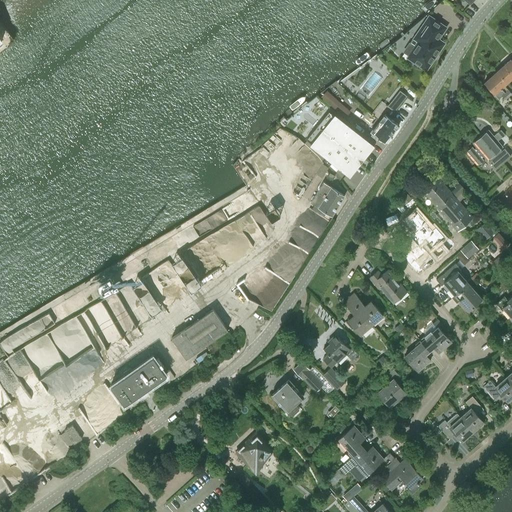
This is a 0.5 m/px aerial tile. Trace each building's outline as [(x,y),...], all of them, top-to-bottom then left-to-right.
[(444,27),(435,21),(429,17),(415,38),(418,40),(413,46),(409,44),(404,51),(410,55),(409,57),(426,68),(427,67),(436,53),(442,43),(436,39),(444,27)] [(511,73),(504,64),(497,71),(507,82),(510,79),(511,81),(511,73)] [(505,85),(507,82),(497,71),(490,76),(508,96),(511,93),(505,85)] [(505,99),(508,96),(490,76),(484,82),(498,98),(502,95),(505,99)] [(351,111),(327,90),(321,97),(345,117),(351,111)] [(400,90),(396,95),(403,101),(406,96),(400,90)] [(381,101),(371,114),(379,121),(386,126),(384,129),(391,135),(399,125),(389,117),(394,111),(387,106),(381,101)] [(391,101),(387,106),(394,111),(398,106),(391,101)] [(369,148),(372,145),(337,118),(326,131),(326,132),(360,159),(363,156),(362,156),(368,148),(369,148)] [(384,129),(386,126),(379,121),(370,131),(385,142),(391,135),(384,129)] [(326,132),(326,131),(318,124),(317,125),(326,132),(315,146),(349,173),(352,170),(351,170),(357,162),(358,162),(360,159),(326,132)] [(498,140),(505,134),(501,129),(494,135),(488,129),(480,136),(503,162),(511,155),(505,147),(502,150),(500,149),(503,146),(498,140)] [(472,146),(467,150),(468,152),(477,162),(478,164),(484,159),(482,158),(480,155),(482,154),(487,160),(492,156),(493,158),(490,160),(496,168),(503,162),(480,136),(472,142),(477,148),(476,150),(474,147),(472,146)] [(501,190),(511,180),(511,173),(497,186),(501,190)] [(459,184),(451,191),(438,177),(423,191),(437,207),(453,193),(456,191),(461,187),(459,184)] [(317,192),(310,202),(332,215),(338,205),(344,195),(323,182),(317,192)] [(415,197),(422,190),(415,182),(407,189),(415,197)] [(453,193),(437,207),(457,230),(473,216),(456,197),(464,190),(461,187),(456,191),(453,193)] [(412,198),(405,190),(399,195),(407,203),(412,198)] [(418,226),(409,235),(418,246),(426,238),(439,255),(446,249),(439,240),(445,235),(436,225),(433,227),(418,211),(417,212),(410,218),(418,226)] [(486,221),(477,228),(485,239),(494,231),(486,221)] [(471,241),(461,249),(468,257),(477,248),(471,241)] [(460,259),(465,255),(461,251),(457,255),(460,259)] [(194,278),(178,253),(165,262),(181,287),(194,278)] [(498,257),(492,261),(496,266),(502,261),(498,257)] [(449,267),(436,278),(441,284),(444,282),(454,294),(469,282),(463,276),(465,275),(460,269),(461,269),(455,262),(453,264),(449,267)] [(393,301),(406,290),(388,268),(381,273),(377,269),(369,276),(377,286),(379,285),(393,301)] [(157,300),(139,275),(116,292),(134,317),(157,300)] [(468,310),(482,298),(469,282),(454,294),(451,296),(456,302),(459,299),(468,310)] [(370,299),(364,304),(353,291),(347,295),(370,323),(382,314),(370,299)] [(511,315),(511,314),(511,292),(506,298),(504,295),(495,303),(500,308),(502,306),(511,315)] [(359,332),(370,323),(347,295),(342,300),(353,313),(345,319),(351,327),(353,325),(359,332)] [(91,306),(80,312),(99,348),(110,342),(91,306)] [(185,357),(227,329),(212,308),(171,337),(185,357)] [(438,326),(441,323),(437,318),(432,322),(436,327),(425,336),(424,335),(420,338),(431,351),(435,347),(438,351),(450,341),(438,326)] [(403,327),(402,327),(400,324),(394,329),(397,331),(397,332),(403,327)] [(350,349),(336,334),(334,336),(333,334),(327,340),(329,343),(324,348),(329,353),(323,359),(331,367),(323,374),(337,389),(344,382),(331,367),(337,362),(346,354),(352,360),(358,354),(352,347),(350,349)] [(426,355),(431,351),(420,338),(415,343),(416,344),(404,355),(417,370),(430,359),(426,355)] [(124,404),(166,374),(152,355),(131,369),(130,368),(123,372),(124,374),(110,384),(124,404)] [(387,360),(383,356),(376,362),(380,366),(387,360)] [(309,369),(310,368),(302,360),(293,369),(301,377),(302,376),(315,391),(322,384),(309,369)] [(397,381),(402,377),(393,367),(383,375),(389,381),(378,391),(390,405),(406,391),(397,381)] [(506,400),(511,395),(511,384),(505,376),(494,386),(489,380),(483,385),(494,399),(500,393),(506,400)] [(293,404),(303,395),(288,379),(272,394),(286,410),(285,411),(291,417),(298,410),(293,404)] [(476,414),(483,408),(471,395),(465,401),(470,407),(460,416),(459,416),(472,430),(482,421),(476,414)] [(459,416),(460,416),(457,413),(446,422),(443,419),(437,425),(449,438),(455,433),(461,440),(472,430),(459,416)] [(74,443),(82,438),(72,424),(64,429),(74,443)] [(359,442),(365,437),(354,425),(339,438),(349,450),(348,452),(351,456),(363,446),(359,442)] [(256,464),(271,451),(257,429),(246,439),(247,441),(237,450),(256,464)] [(369,472),(368,471),(383,458),(372,446),(367,451),(363,446),(351,456),(339,467),(344,473),(354,464),(365,476),(369,472)] [(418,480),(423,476),(406,457),(381,478),(391,489),(403,478),(409,485),(407,486),(412,492),(422,484),(418,480)] [(246,486),(251,481),(242,471),(237,476),(246,486)] [(357,483),(343,495),(347,500),(349,499),(361,488),(357,483)] [(239,493),(231,501),(235,507),(244,499),(239,493)] [(360,511),(350,501),(345,505),(351,511),(360,511)] [(390,511),(383,502),(371,511),(369,511),(368,511),(367,511),(390,511)]
